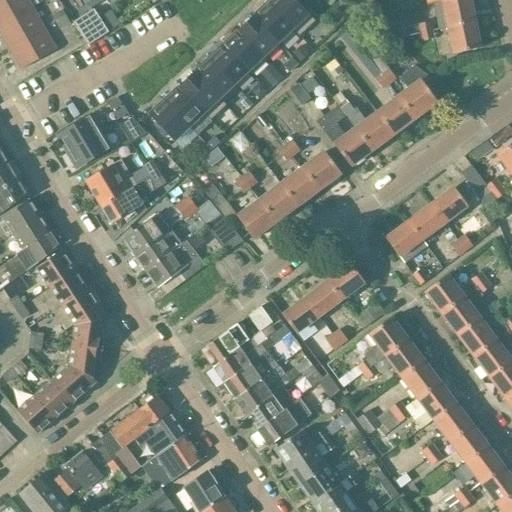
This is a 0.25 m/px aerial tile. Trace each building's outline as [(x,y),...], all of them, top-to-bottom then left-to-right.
[(0,0),(0,23),(31,7),(27,0),(0,0)] [(290,0),(270,0),(266,4),(291,31),(290,32),(297,39),(313,24),(290,0)] [(437,29),(472,22),(467,0),(444,0),(441,1),(432,3),(437,29)] [(266,4),(251,18),(276,45),(290,32),(291,31),(266,4)] [(54,21),(60,31),(72,24),(62,6),(50,13),(54,21)] [(0,23),(0,35),(7,48),(43,27),(31,7),(0,23)] [(91,12),(72,24),(86,46),(106,34),(91,12)] [(251,18),(236,32),(261,59),(262,58),(276,45),(251,18)] [(452,54),(477,49),(472,22),(437,29),(437,30),(446,28),(452,54)] [(419,32),(430,30),(433,29),(431,23),(417,26),(419,32)] [(19,69),(55,49),(43,27),(7,48),(19,69)] [(386,32),(388,41),(408,37),(407,28),(386,32)] [(421,42),(435,39),(433,29),(430,30),(419,32),(421,42)] [(236,32),(221,46),(246,73),(249,77),(265,62),(262,58),(261,59),(236,32)] [(246,73),(221,46),(207,60),(232,86),(246,73)] [(296,48),(288,55),(297,64),(304,57),(296,48)] [(297,64),(288,55),(281,63),(289,71),(297,64)] [(232,86),(207,60),(192,74),(220,104),(221,103),(236,89),(232,86)] [(398,77),(407,89),(402,93),(418,115),(435,102),(431,97),(437,92),(428,79),(413,66),(398,77)] [(389,84),(396,79),(388,67),(380,73),(389,84)] [(389,84),(380,73),(373,79),(382,90),(389,84)] [(220,104),(192,74),(177,87),(202,114),(201,115),(208,122),(224,107),(221,103),(220,104)] [(258,83),(251,90),(259,99),(267,92),(258,83)] [(289,91),(301,106),(311,99),(298,84),(289,91)] [(202,114),(177,87),(162,101),(187,128),(201,115),(202,114)] [(341,93),(334,98),(373,149),(395,132),(379,110),(364,121),(355,109),(353,110),(341,93)] [(402,93),(379,110),(395,132),(418,115),(402,93)] [(121,105),(117,98),(107,104),(111,111),(121,105)] [(337,106),(316,123),(333,145),(349,167),(373,149),(334,98),(332,99),(337,106)] [(162,101),(147,116),(172,142),(187,128),(162,101)] [(124,107),(113,113),(117,120),(128,114),(124,107)] [(90,116),(57,136),(67,152),(99,132),(90,116)] [(67,152),(76,168),(109,148),(99,132),(67,152)] [(203,143),(211,152),(219,144),(210,135),(203,143)] [(300,152),(291,140),(284,146),(292,157),(300,152)] [(511,142),(496,155),(511,176),(511,142)] [(278,150),(286,162),(292,157),(284,146),(278,150)] [(339,174),(323,152),(301,169),(317,190),(339,174)] [(100,207),(135,186),(134,185),(120,160),(84,180),(100,207)] [(144,166),(150,176),(147,178),(134,185),(135,186),(100,207),(110,223),(141,205),(137,199),(154,190),(165,183),(152,161),(144,166)] [(0,189),(16,179),(5,163),(0,166),(0,189)] [(317,190),(301,169),(279,185),(296,206),(317,190)] [(250,188),(257,183),(248,172),(241,177),(250,188)] [(250,188),(241,177),(241,178),(235,183),(243,193),(250,188)] [(484,187),(490,194),(501,185),(496,178),(484,187)] [(0,213),(26,196),(16,179),(0,189),(0,213)] [(202,190),(216,209),(225,202),(210,183),(202,190)] [(279,185),(258,201),(274,223),(296,206),(279,185)] [(507,193),(501,185),(490,194),(495,201),(507,193)] [(466,206),(453,188),(430,205),(443,223),(466,206)] [(197,210),(188,196),(175,205),(185,219),(197,210)] [(9,231),(6,233),(8,237),(37,217),(27,201),(1,220),(9,231)] [(236,217),(253,239),(274,223),(258,201),(236,217)] [(210,203),(198,213),(206,225),(220,215),(210,203)] [(426,248),(427,247),(422,239),(443,223),(430,205),(407,222),(426,248)] [(156,214),(121,239),(132,254),(167,230),(156,214)] [(207,226),(205,228),(213,239),(228,225),(220,215),(206,225),(207,226)] [(19,247),(16,249),(19,253),(48,233),(37,217),(8,237),(6,239),(9,245),(15,241),(19,247)] [(399,257),(404,264),(426,248),(407,222),(384,239),(398,257),(399,257)] [(242,242),(228,225),(213,239),(225,255),(242,242)] [(180,244),(169,229),(167,230),(132,254),(144,270),(180,244)] [(471,230),(457,241),(465,252),(472,246),(479,240),(471,230)] [(17,269),(13,262),(5,268),(13,280),(57,248),(48,233),(19,253),(21,257),(24,255),(28,261),(17,269)] [(197,234),(187,241),(193,249),(203,242),(197,234)] [(178,271),(186,266),(196,256),(185,241),(180,244),(144,270),(156,287),(178,271)] [(459,257),(465,252),(457,241),(451,246),(459,257)] [(59,252),(34,268),(49,290),(74,273),(59,252)] [(205,266),(197,257),(196,256),(186,266),(178,271),(185,280),(205,266)] [(350,265),(326,282),(339,300),(363,282),(350,265)] [(412,276),(420,286),(428,279),(420,269),(419,270),(412,276)] [(444,276),(424,292),(441,314),(471,291),(455,269),(445,277),(444,276)] [(89,295),(74,273),(49,290),(61,308),(53,313),(55,317),(89,295)] [(481,273),(471,281),(476,287),(486,279),(481,273)] [(481,294),(491,286),(486,279),(476,287),(481,294)] [(339,300),(326,282),(304,298),(317,316),(339,300)] [(441,314),(457,335),(477,319),(468,308),(483,297),(481,294),(476,287),(474,288),(471,291),(441,314)] [(30,315),(17,294),(9,299),(22,320),(30,315)] [(55,317),(65,331),(73,326),(98,320),(103,317),(89,295),(55,317)] [(294,333),(317,316),(304,298),(281,316),(294,333)] [(385,315),(377,303),(354,318),(362,330),(385,315)] [(259,333),(272,323),(261,307),(247,316),(259,333)] [(507,330),(511,326),(511,316),(503,323),(507,330)] [(384,356),(405,340),(389,318),(368,334),(377,346),(365,355),(368,358),(373,365),(384,356)] [(473,356),(507,330),(503,323),(500,320),(486,331),(477,319),(457,335),(473,356)] [(73,326),(70,346),(94,349),(98,320),(73,326)] [(226,331),(200,351),(212,368),(245,344),(249,339),(248,340),(237,324),(227,331),(226,331)] [(348,341),(339,329),(332,335),(340,346),(348,341)] [(511,335),(507,330),(473,356),(489,377),(509,362),(503,353),(511,345),(511,335)] [(29,349),(42,350),(44,334),(30,332),(29,349)] [(281,340),(291,354),(292,355),(301,349),(290,333),(281,340)] [(325,340),(333,351),(340,346),(332,335),(325,340)] [(223,384),(256,360),(271,345),(267,340),(257,347),(251,339),(249,339),(245,344),(212,368),(223,384)] [(385,356),(401,377),(421,361),(405,340),(384,356),(385,356)] [(234,399),(265,377),(277,366),(266,352),(273,347),(271,345),(256,360),(223,384),(234,399)] [(67,366),(90,378),(94,349),(70,346),(67,366)] [(367,359),(356,367),(361,373),(373,365),(368,358),(367,359)] [(265,377),(234,399),(245,415),(283,387),(302,373),(311,366),(306,359),(301,363),(286,374),(280,366),(278,367),(277,366),(265,377)] [(2,378),(7,384),(26,368),(20,361),(2,378)] [(421,361),(401,377),(417,398),(438,383),(421,361)] [(511,393),(511,365),(509,362),(489,377),(505,399),(511,393)] [(302,373),(305,377),(312,387),(318,382),(322,378),(321,377),(312,365),(311,366),(302,373)] [(361,373),(364,377),(367,381),(371,377),(378,372),(373,366),(373,365),(361,373)] [(67,366),(55,377),(75,400),(94,382),(90,378),(67,366)] [(322,378),(318,382),(330,399),(339,392),(329,377),(327,375),(324,377),(322,378)] [(35,394),(55,417),(75,400),(55,377),(35,394)] [(417,398),(433,420),(454,404),(438,383),(417,398)] [(294,402),(283,387),(245,415),(257,431),(287,409),(294,403),(294,402)] [(15,412),(36,434),(55,417),(35,394),(15,412)] [(134,438),(166,414),(168,412),(157,397),(103,437),(91,446),(112,473),(119,483),(141,468),(125,446),(134,438)] [(257,431),(268,447),(294,428),(311,416),(299,399),(294,402),(294,403),(287,409),(257,431)] [(388,410),(393,416),(405,407),(400,401),(388,410)] [(433,420),(449,441),(470,425),(454,404),(433,420)] [(399,424),(411,415),(405,407),(393,416),(399,424)] [(356,420),(367,436),(380,426),(369,411),(356,420)] [(140,446),(145,442),(156,456),(182,435),(166,414),(134,438),(140,446)] [(326,427),(333,435),(344,428),(351,422),(345,414),(326,427)] [(344,428),(357,446),(364,441),(351,423),(344,428)] [(449,441),(465,462),(486,447),(470,425),(449,441)] [(16,442),(2,426),(0,427),(0,441),(7,450),(16,442)] [(329,439),(329,438),(323,430),(309,440),(303,430),(276,448),(278,450),(275,453),(280,460),(283,458),(289,467),(329,439)] [(160,486),(162,488),(177,476),(200,459),(182,435),(156,456),(141,467),(157,489),(160,486)] [(294,475),(292,477),(299,486),(328,466),(321,457),(335,448),(329,439),(289,467),(294,475)] [(420,452),(425,459),(436,450),(432,444),(420,452)] [(486,447),(465,462),(481,484),(502,468),(486,447)] [(431,466),(442,458),(436,450),(425,459),(431,466)] [(52,481),(66,498),(81,485),(85,490),(100,477),(80,453),(65,466),(67,469),(52,481)] [(304,494),(306,492),(313,502),(340,483),(328,466),(299,486),(304,494)] [(511,481),(502,468),(481,484),(497,505),(511,493),(511,481)] [(204,511),(225,497),(208,472),(185,489),(200,511),(204,511)] [(100,482),(106,492),(119,483),(112,473),(100,482)] [(19,494),(32,511),(61,511),(68,507),(43,474),(19,494)] [(317,511),(316,511),(336,511),(352,501),(346,493),(359,483),(353,475),(340,484),(340,483),(313,502),(319,510),(317,511)] [(398,495),(385,478),(379,483),(391,500),(398,495)] [(464,487),(453,495),(457,502),(469,493),(464,487)] [(128,511),(151,511),(167,500),(167,499),(160,488),(128,511)] [(463,509),(474,501),(469,493),(457,502),(463,509)] [(511,511),(511,493),(497,505),(502,511),(511,511)] [(234,511),(225,497),(204,511),(234,511)] [(175,511),(167,500),(151,511),(175,511)] [(373,511),(377,509),(371,500),(358,509),(352,501),(336,511),(373,511)]
